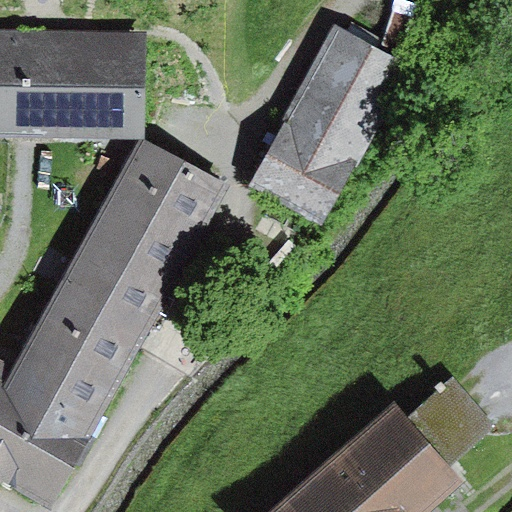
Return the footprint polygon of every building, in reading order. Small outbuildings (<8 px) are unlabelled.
[(400,67),(337,34),(260,180),(322,213),(400,67)] [(139,39),(3,36),(1,127),(137,130),(139,39)] [(228,182),(146,137),(22,365),(104,409),(228,182)] [(104,409),(22,365),(0,352),(0,474),(52,503),(104,409)] [(453,377),(407,417),(450,467),(496,427),(453,377)] [(394,403),(271,511),(427,511),(463,481),(450,467),(407,417),(394,403)]
